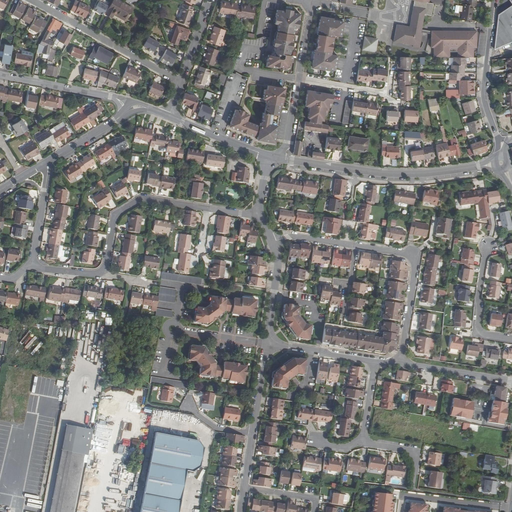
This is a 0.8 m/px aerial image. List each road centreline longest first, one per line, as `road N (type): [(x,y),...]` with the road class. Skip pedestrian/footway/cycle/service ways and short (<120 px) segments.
road 1 (residential): [(32,263),(97,273),(114,215),(142,198),(259,214)]
road 2 (residential): [(279,158),(380,173),(501,163)]
road 3 (residential): [(35,2),(181,82)]
road 4 (residential): [(355,245),(413,259),(399,364)]
road 5 (tertiary): [(494,0),(483,90),(504,141)]
road 6 (residential): [(0,75),(110,96),(132,108)]
